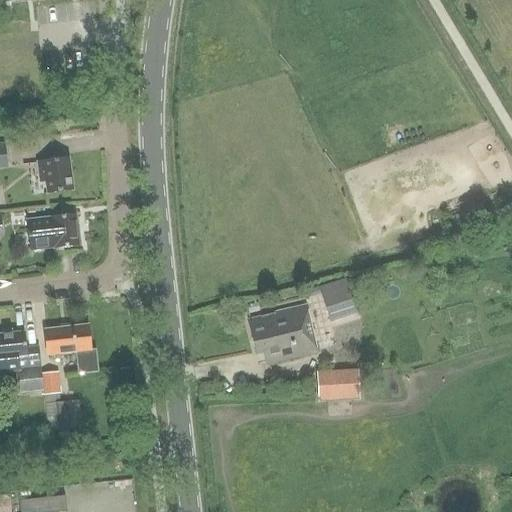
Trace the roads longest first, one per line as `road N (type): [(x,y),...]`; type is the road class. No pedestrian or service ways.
road 1 (secondary): [(189,511),(152,113),(161,0)]
road 2 (residential): [(0,297),(121,280),(116,101),(123,0)]
